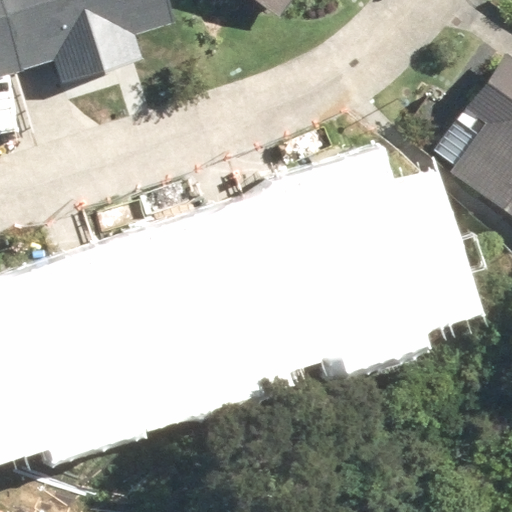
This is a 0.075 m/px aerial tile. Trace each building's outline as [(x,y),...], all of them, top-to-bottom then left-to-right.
[(0,0),(0,3),(17,65),(52,56),(62,90),(124,72),(117,45),(173,30),(164,0),(0,0)] [(254,0),(283,20),(296,0),(254,0)] [(0,70),(17,65),(0,3),(0,70)] [(511,61),(506,58),(468,110),(491,129),(456,178),(511,218),(511,61)] [(300,236),(262,249),(291,338),(295,349),(331,336),(345,383),(411,361),(400,327),(457,307),(420,192),(364,211),(351,172),(287,193),(300,236)] [(109,285),(114,297),(143,386),(148,401),(199,384),(206,403),(267,384),(255,351),(291,338),(262,249),(226,260),(215,223),(154,243),(162,266),(109,285)] [(143,386),(114,297),(78,308),(66,269),(2,290),(10,315),(0,318),(0,448),(50,432),(55,451),(119,430),(107,397),(143,386)]
